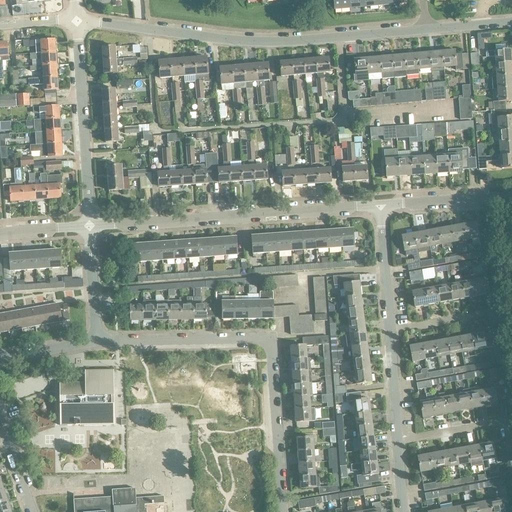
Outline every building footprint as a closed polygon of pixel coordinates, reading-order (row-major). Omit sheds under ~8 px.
[(350,9),(349,0),(332,0),(334,11),(350,9)] [(363,0),(349,0),(350,9),(364,8),(363,0)] [(36,54),(54,52),(53,41),(35,42),(36,54)] [(0,44),(0,77),(4,78),(3,58),(8,58),(7,44),(0,44)] [(102,59),(115,59),(114,48),(102,49),(102,59)] [(140,48),(140,60),(148,59),(147,48),(140,48)] [(447,54),(442,54),(443,69),(455,68),(456,72),(463,71),(461,56),(455,56),(455,53),(454,53),(454,51),(447,52),(447,54)] [(40,60),(41,66),(56,65),(56,60),(55,60),(54,52),(36,54),(30,55),(30,61),(40,60)] [(479,52),(471,53),(472,66),(480,66),(479,52)] [(496,64),(511,63),(510,52),(488,53),(488,58),(495,57),(496,64)] [(442,54),(430,55),(431,70),(431,72),(443,71),(443,69),(442,54)] [(430,55),(417,56),(418,71),(431,70),(430,55)] [(417,56),(404,57),(406,72),(406,76),(418,75),(418,71),(417,56)] [(115,59),(102,59),(103,75),(116,74),(115,67),(122,66),(124,65),(137,64),(137,57),(115,59)] [(404,57),(392,58),(393,73),(406,72),(404,57)] [(207,58),(194,60),(196,76),(209,75),(207,58)] [(392,58),(380,59),(381,74),(393,73),(392,58)] [(328,59),(316,60),(317,75),(330,73),(328,59)] [(381,74),(380,59),(367,60),(368,75),(369,81),(381,80),(381,74)] [(194,60),(183,61),(184,77),(196,76),(194,60)] [(316,60),(304,62),(306,76),(317,75),(316,60)] [(368,75),(367,60),(354,61),(355,76),(368,75)] [(183,61),(170,62),(172,79),(184,77),(183,61)] [(172,79),(170,62),(158,63),(160,80),(172,79)] [(306,76),(304,62),(293,63),(294,77),(306,76)] [(294,77),(293,63),(280,64),(281,79),(294,77)] [(511,76),(511,63),(496,64),(497,77),(511,76)] [(41,73),(42,78),(56,77),(55,67),(57,67),(56,65),(41,66),(30,67),(30,72),(37,72),(37,73),(41,73)] [(258,96),(265,96),(264,81),(269,80),(267,65),(256,67),(257,81),(258,87),(257,87),(258,96)] [(257,81),(256,67),(244,68),(246,83),(246,88),(252,87),(252,82),(257,81)] [(244,68),(233,69),(234,84),(234,89),(241,88),(240,83),(246,83),(244,68)] [(123,77),(135,78),(135,70),(123,69),(123,77)] [(233,69),(219,70),(220,85),(234,84),(233,69)] [(511,76),(497,77),(492,77),(493,90),(498,90),(511,88),(511,76)] [(56,77),(42,78),(42,79),(28,80),(29,86),(42,86),(43,92),(57,91),(56,77)] [(133,88),(132,80),(117,81),(117,89),(133,88)] [(463,98),(471,98),(470,86),(462,87),(463,98)] [(241,88),(234,89),(233,89),(234,98),(242,98),(241,88)] [(438,92),(438,100),(446,100),(445,88),(437,89),(438,92)] [(511,88),(498,90),(499,103),(492,104),(493,111),(506,110),(505,103),(511,102),(511,88)] [(433,101),(432,89),(425,90),(426,102),(433,101)] [(102,103),(115,102),(114,90),(101,91),(102,103)] [(31,101),(56,101),(55,92),(44,92),(44,97),(31,97),(31,101)] [(16,94),(0,95),(0,107),(17,107),(16,94)] [(383,106),(382,94),(375,94),(375,99),(376,106),(383,106)] [(473,97),(471,98),(463,98),(458,99),(459,107),(471,106),(474,105),(473,97)] [(242,107),(242,98),(234,98),(235,108),(242,107)] [(371,107),(370,99),(352,100),(353,109),(371,107)] [(331,101),(324,102),(325,112),(332,112),(331,101)] [(115,102),(102,103),(103,116),(116,116),(115,102)] [(219,119),(226,118),(225,104),(218,105),(219,119)] [(46,107),(33,107),(33,114),(39,114),(46,114),(46,119),(60,118),(59,106),(58,106),(46,107)] [(471,106),(459,107),(460,114),(471,113),(471,106)] [(506,110),(493,111),(494,131),(498,131),(511,130),(511,118),(506,119),(506,110)] [(116,116),(103,116),(104,130),(117,129),(116,116)] [(40,119),(34,120),(35,126),(35,132),(60,131),(60,118),(46,119),(40,119)] [(10,122),(0,122),(0,124),(1,131),(11,130),(10,122)] [(453,123),(445,124),(446,136),(454,135),(453,123)] [(445,124),(433,125),(434,137),(446,136),(445,124)] [(139,138),(150,138),(150,131),(149,131),(149,125),(138,125),(138,126),(124,127),(124,133),(139,133),(139,138)] [(422,138),(421,125),(408,126),(409,139),(422,138)] [(433,125),(421,125),(422,138),(434,137),(433,125)] [(408,126),(396,127),(397,139),(409,139),(408,126)] [(397,139),(396,127),(383,128),(384,140),(397,139)] [(117,142),(117,129),(104,130),(105,143),(117,142)] [(511,142),(511,130),(498,131),(499,144),(511,142)] [(60,131),(35,132),(35,137),(42,137),(42,139),(47,138),(47,144),(61,143),(60,131)] [(511,155),(511,142),(499,144),(500,156),(511,155)] [(47,144),(30,145),(31,152),(41,152),(41,157),(45,156),(45,157),(48,157),(48,158),(62,157),(61,143),(47,144)] [(347,152),(355,152),(354,144),(347,144),(347,152)] [(223,154),(231,154),(230,145),(222,145),(223,154)] [(294,147),(291,147),(286,147),(287,156),(294,156),(294,147)] [(460,156),(448,157),(449,174),(462,173),(461,171),(468,170),(467,151),(460,152),(460,156)] [(355,152),(347,152),(348,160),(355,160),(355,152)] [(231,154),(223,154),(224,170),(218,170),(219,184),(231,183),(230,169),(231,163),(231,154)] [(274,155),(275,165),(286,164),(286,154),(274,155)] [(511,155),(500,156),(478,158),(479,170),(486,170),(486,163),(500,162),(501,170),(511,169),(511,155)] [(294,156),(287,156),(288,165),(294,165),(295,165),(294,156)] [(33,157),(20,158),(21,166),(33,165),(33,157)] [(399,178),(398,160),(398,157),(385,158),(385,161),(386,179),(399,178)] [(436,157),(423,158),(424,176),(437,175),(436,157)] [(449,174),(448,157),(436,157),(437,175),(449,174)] [(423,158),(410,159),(411,177),(424,176),(423,158)] [(410,159),(398,160),(399,178),(411,177),(410,159)] [(355,160),(348,160),(341,161),(343,183),(355,183),(354,168),(354,162),(355,162),(355,160)] [(62,161),(47,161),(47,170),(63,169),(62,162),(62,161)] [(194,172),(195,186),(207,185),(206,165),(200,165),(200,172),(194,172)] [(107,180),(121,179),(120,167),(106,168),(107,180)] [(266,167),(254,168),(255,182),(267,181),(266,167)] [(366,167),(354,168),(355,183),(367,182),(366,167)] [(254,168),(242,169),(243,183),(255,182),(254,168)] [(21,169),(14,170),(15,185),(3,186),(4,198),(10,197),(11,204),(23,203),(21,169)] [(136,170),(137,178),(146,177),(146,169),(136,170)] [(242,169),(230,169),(231,183),(243,183),(242,169)] [(10,170),(2,170),(3,179),(11,178),(10,170)] [(137,178),(136,170),(127,170),(128,178),(137,178)] [(319,171),(320,185),(331,184),(330,170),(319,171)] [(319,171),(307,172),(308,186),(320,185),(319,171)] [(195,186),(194,172),(182,173),(183,187),(195,186)] [(295,187),(294,172),(281,173),(282,187),(295,187)] [(307,172),(294,172),(295,187),(308,186),(307,172)] [(53,186),(47,187),(48,201),(61,200),(60,186),(59,173),(53,173),(54,180),(53,180),(53,186)] [(171,187),(170,173),(157,174),(158,188),(171,187)] [(183,187),(182,173),(170,173),(171,187),(183,187)] [(36,202),(35,188),(34,174),(29,175),(29,182),(29,188),(22,189),(23,203),(36,202)] [(48,201),(47,187),(46,174),(40,175),(41,187),(35,188),(36,202),(48,201)] [(121,179),(107,180),(108,192),(122,191),(121,179)] [(468,224),(463,225),(465,240),(466,244),(472,242),(471,239),(478,237),(475,220),(467,221),(468,224)] [(463,225),(450,227),(453,242),(465,240),(463,225)] [(450,227),(438,229),(441,244),(442,248),(454,246),(453,242),(450,227)] [(353,229),(339,230),(341,247),(354,246),(353,235),(353,229)] [(441,244),(438,229),(426,232),(430,250),(430,252),(436,251),(435,245),(441,244)] [(339,230),(327,231),(328,248),(341,247),(339,230)] [(327,231),(314,232),(316,249),(328,248),(327,231)] [(314,232),(301,233),(303,250),(316,249),(314,232)] [(430,250),(426,232),(414,234),(418,252),(430,250)] [(289,233),(277,234),(278,252),(291,251),(289,233)] [(301,233),(289,233),(291,251),(303,250),(301,233)] [(277,234),(264,235),(265,253),(278,252),(277,234)] [(418,252),(414,234),(402,236),(404,251),(405,255),(410,254),(413,256),(414,262),(406,263),(408,269),(420,267),(419,263),(418,252)] [(264,235),(252,236),(253,254),(265,253),(264,235)] [(236,237),(223,238),(225,256),(237,255),(236,237)] [(223,238),(211,239),(212,256),(225,256),(223,238)] [(212,256),(211,239),(198,240),(199,257),(212,256)] [(199,257),(198,240),(185,241),(187,258),(199,257)] [(185,241),(173,242),(174,259),(175,264),(179,264),(179,259),(187,258),(185,241)] [(174,259),(173,242),(161,243),(162,260),(174,259)] [(161,243),(148,244),(149,261),(149,264),(154,264),(154,261),(162,260),(161,243)] [(149,261),(148,244),(135,245),(136,262),(149,261)] [(479,245),(480,251),(481,256),(488,255),(486,245),(485,245),(485,244),(479,245)] [(59,252),(48,253),(49,270),(61,269),(59,252)] [(36,253),(23,254),(24,272),(37,271),(36,253)] [(49,270),(48,253),(36,253),(37,271),(49,270)] [(24,272),(23,254),(9,255),(10,273),(24,272)] [(484,272),(491,271),(489,258),(481,259),(484,272)] [(434,273),(433,268),(421,270),(421,271),(422,277),(422,279),(435,277),(434,273)] [(422,277),(421,271),(409,273),(410,279),(422,277)] [(472,276),(473,281),(476,296),(489,293),(486,274),(472,276)] [(345,297),(360,296),(358,287),(361,287),(360,275),(334,277),(335,285),(339,285),(340,289),(343,289),(345,297)] [(4,280),(3,280),(4,285),(4,292),(25,291),(25,285),(12,286),(11,280),(4,280)] [(235,286),(234,280),(214,282),(214,293),(223,292),(223,287),(235,286)] [(476,296),(473,281),(461,283),(463,298),(476,296)] [(463,298),(461,283),(449,285),(452,300),(463,298)] [(452,300),(449,285),(437,287),(439,302),(452,300)] [(439,302),(437,287),(424,290),(427,305),(439,302)] [(427,305),(424,290),(413,292),(416,307),(427,305)] [(261,293),(261,303),(261,320),(272,320),(272,319),(272,308),(272,292),(261,293)] [(360,296),(345,297),(339,298),(339,303),(345,302),(346,310),(361,308),(360,296)] [(186,305),(180,305),(181,320),(193,320),(193,297),(186,298),(186,305)] [(201,297),(193,297),(193,320),(207,320),(206,304),(201,305),(201,297)] [(248,297),(235,298),(235,321),(248,321),(248,303),(248,297)] [(235,321),(235,298),(229,298),(229,304),(221,304),(222,321),(235,321)] [(181,320),(180,305),(180,300),(167,301),(168,320),(181,320)] [(155,321),(155,301),(142,301),(142,306),(142,321),(155,321)] [(168,320),(167,301),(155,301),(155,321),(168,320)] [(261,303),(248,303),(248,321),(261,320),(261,303)] [(58,305),(46,308),(49,325),(61,323),(58,305)] [(142,321),(142,306),(130,306),(131,321),(142,321)] [(49,325),(46,308),(33,310),(36,328),(49,325)] [(361,308),(346,310),(348,322),(363,320),(361,308)] [(33,310),(19,313),(22,330),(36,328),(33,310)] [(22,330),(19,313),(6,315),(9,333),(22,330)] [(0,334),(9,333),(6,315),(0,316),(0,334)] [(303,316),(298,317),(298,323),(299,329),(299,335),(307,334),(305,316),(303,316)] [(313,334),(312,316),(305,316),(307,334),(313,334)] [(365,333),(363,320),(348,322),(350,335),(365,333)] [(365,333),(350,335),(351,347),(366,345),(365,333)] [(471,335),(474,350),(474,355),(481,354),(480,349),(487,348),(484,333),(471,335)] [(471,335),(459,338),(461,353),(462,358),(468,357),(467,352),(474,350),(471,335)] [(302,338),(303,346),(289,347),(289,355),(292,355),(292,360),(307,358),(306,345),(317,345),(323,344),(324,357),(324,358),(330,357),(330,356),(328,336),(316,337),(302,338)] [(439,341),(434,342),(437,357),(449,355),(446,340),(446,337),(438,339),(439,341)] [(459,338),(446,340),(449,355),(461,353),(459,338)] [(434,342),(422,344),(425,359),(437,357),(434,342)] [(502,342),(494,343),(498,366),(505,365),(502,342)] [(425,359),(422,344),(410,347),(413,362),(425,359)] [(368,358),(366,345),(351,347),(353,360),(368,358)] [(310,358),(307,358),(292,360),(293,372),(307,371),(311,371),(310,358)] [(370,370),(368,358),(353,360),(355,372),(370,370)] [(497,368),(490,369),(491,375),(492,382),(499,381),(497,368)] [(60,383),(60,384),(61,384),(62,425),(60,425),(60,426),(80,425),(80,426),(84,426),(84,425),(111,425),(111,426),(114,426),(114,425),(113,425),(112,371),(113,371),(113,370),(107,370),(104,370),(85,371),(86,371),(87,383),(85,383),(65,383),(60,383)] [(371,384),(370,370),(355,372),(356,386),(371,384)] [(310,371),(306,372),(292,373),(293,385),(311,384),(310,371)] [(427,373),(421,375),(415,376),(416,382),(428,379),(427,373)] [(430,386),(429,382),(416,384),(417,386),(418,390),(430,388),(430,386)] [(233,384),(233,411),(248,411),(248,384),(233,384)] [(312,396),(311,384),(293,385),(294,398),(308,397),(312,396)] [(346,387),(340,387),(334,387),(334,396),(343,395),(347,394),(346,387)] [(484,406),(481,391),(480,387),(468,389),(471,408),(484,406)] [(463,394),(457,396),(460,411),(471,408),(468,389),(462,390),(463,394)] [(481,391),(484,406),(496,404),(493,389),(481,391)] [(317,398),(323,397),(322,391),(312,391),(313,411),(323,410),(322,403),(317,404),(317,398)] [(361,393),(347,394),(343,395),(334,396),(336,416),(342,416),(341,404),(347,403),(353,402),(355,414),(369,412),(368,401),(362,402),(361,393)] [(426,401),(420,402),(423,417),(424,417),(424,419),(431,418),(431,416),(435,415),(432,400),(431,393),(425,394),(426,401)] [(447,413),(444,398),(444,394),(437,395),(438,399),(432,400),(435,415),(436,415),(436,417),(443,416),(443,414),(447,413)] [(460,411),(457,396),(444,398),(447,413),(460,411)] [(309,409),(308,397),(294,398),(294,410),(309,409)] [(310,423),(309,409),(294,410),(296,424),(310,423)] [(371,425),(369,412),(355,414),(356,427),(371,425)] [(373,437),(371,425),(356,427),(358,439),(373,437)] [(335,436),(335,428),(322,429),(323,437),(329,436),(335,436)] [(373,437),(358,439),(353,440),(354,452),(360,452),(374,450),(373,437)] [(298,452),(313,451),(312,439),(297,440),(298,452)] [(479,445),(482,460),(485,475),(486,480),(498,478),(497,472),(490,474),(487,459),(494,458),(493,451),(504,449),(502,442),(492,443),(479,445)] [(479,445),(467,447),(469,462),(482,460),(479,445)] [(467,447),(454,450),(457,465),(469,462),(467,447)] [(336,449),(330,449),(331,460),(328,460),(328,462),(337,461),(336,449)] [(374,450),(360,452),(361,464),(376,462),(374,450)] [(454,450),(442,452),(445,467),(457,465),(454,450)] [(313,457),(313,451),(298,452),(299,464),(314,463),(320,463),(320,457),(313,457)] [(445,467),(442,452),(430,454),(432,469),(445,467)] [(432,469),(430,454),(418,456),(420,471),(432,469)] [(337,461),(328,462),(329,470),(332,469),(332,474),(338,474),(337,461)] [(376,462),(361,464),(352,465),(352,472),(362,470),(363,477),(357,477),(358,483),(378,481),(376,462)] [(314,463),(299,464),(300,477),(319,475),(321,475),(321,469),(314,470),(314,463)] [(319,475),(300,477),(301,489),(319,488),(320,488),(319,475)] [(436,489),(435,484),(435,483),(423,485),(424,492),(436,489)] [(329,487),(320,488),(319,488),(320,495),(329,494),(329,487)] [(462,493),(461,487),(449,489),(450,495),(462,493)] [(147,511),(147,508),(145,509),(145,505),(164,503),(164,496),(136,498),(135,491),(135,488),(112,490),(113,492),(112,492),(113,497),(74,499),(74,511),(147,511)] [(0,489),(0,503),(7,501),(10,500),(8,494),(5,495),(3,489),(0,489)] [(363,491),(364,496),(364,497),(376,495),(375,489),(363,491)] [(425,494),(426,500),(438,498),(438,497),(437,492),(425,494)] [(315,506),(314,499),(298,502),(299,508),(315,506)] [(504,511),(502,500),(490,502),(491,511),(504,511)] [(0,503),(0,511),(13,511),(12,506),(9,507),(7,501),(0,503)] [(491,511),(490,502),(477,504),(478,511),(491,511)] [(379,511),(382,511),(380,503),(372,505),(372,511),(379,511)]
